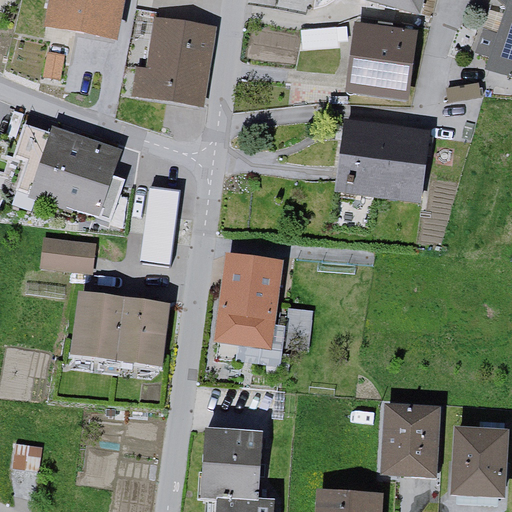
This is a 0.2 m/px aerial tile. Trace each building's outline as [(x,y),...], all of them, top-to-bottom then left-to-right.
[(57,0),(51,33),(121,47),(130,0),(57,0)] [(430,0),(349,0),(425,21),(430,0)] [(511,0),(496,0),(509,11),(488,73),(511,81),(511,0)] [(219,35),(156,25),(144,106),(207,115),(219,35)] [(423,38),(360,30),(352,97),(415,105),(423,38)] [(493,53),(495,32),(482,31),(480,52),(493,53)] [(435,137),(350,126),(341,198),(426,209),(435,137)] [(124,160),(55,135),(32,198),(101,223),(124,160)] [(170,263),(182,189),(152,184),(140,258),(170,263)] [(98,249),(46,243),(43,271),(94,277),(98,249)] [(287,267),(229,259),(218,346),(276,353),(287,267)] [(173,308),(81,298),(74,359),(167,369),(173,308)] [(444,414),(386,410),(382,481),(440,485),(444,414)] [(511,481),(511,435),(458,434),(456,501),(511,503),(511,481)] [(268,440),(211,436),(206,501),(263,505),(268,440)] [(44,453),(20,449),(15,474),(40,479),(44,453)] [(387,511),(388,500),(320,496),(319,511),(387,511)]
